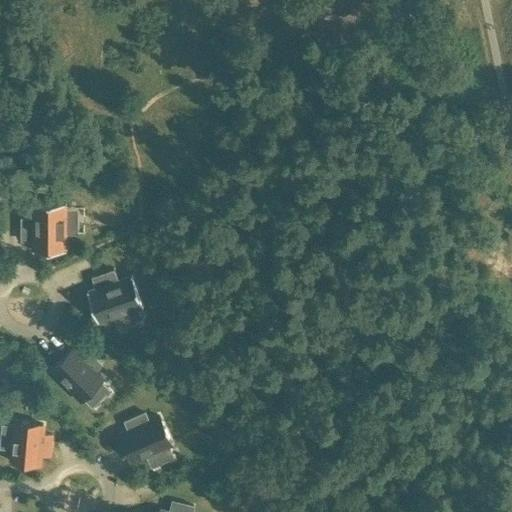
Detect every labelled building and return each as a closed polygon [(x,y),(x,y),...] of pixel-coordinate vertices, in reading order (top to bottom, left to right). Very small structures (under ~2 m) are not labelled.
[(33,250),(66,249),(66,248),(66,203),(66,202),(33,202),(33,203),(34,203),(34,217),(22,217),(22,235),(34,235),(34,248),(33,248),(33,250)] [(88,290),(99,321),(100,321),(100,320),(142,305),(142,306),(144,306),(133,274),(131,275),(132,275),(118,280),(114,269),(98,275),(102,286),(89,290),(88,290)] [(74,347),(52,369),(82,399),(104,377),(95,369),(102,363),(90,351),(83,357),(74,347)] [(134,426),(121,432),(134,460),(172,443),(160,415),(149,420),(146,411),(130,418),(134,426)] [(44,423),(15,420),(12,460),(40,463),(41,448),(50,449),(52,433),(43,432),(44,423)] [(162,508),(160,508),(159,511),(192,511),(194,505),(177,500),(174,511),(162,509),(162,508)]
